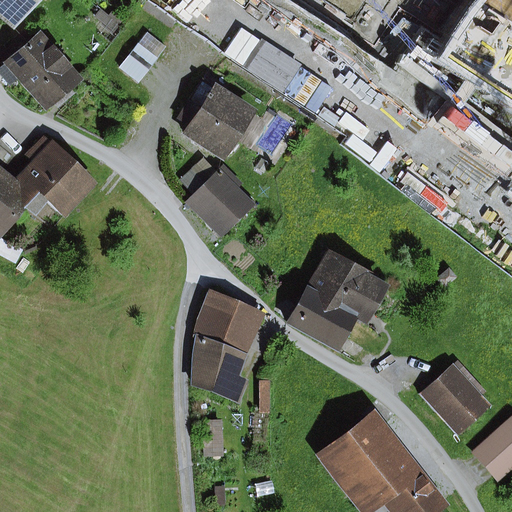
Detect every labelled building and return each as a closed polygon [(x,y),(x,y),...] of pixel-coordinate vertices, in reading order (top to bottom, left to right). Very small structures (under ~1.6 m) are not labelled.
[(0,0),(0,22),(12,33),(42,0),(0,0)] [(197,0),(240,34),(266,0),(197,0)] [(511,23),(481,3),(461,34),(444,59),(511,104),(511,23)] [(99,10),(93,17),(111,32),(117,25),(99,10)] [(37,35),(0,66),(46,119),(82,88),(37,35)] [(118,71),(140,86),(158,59),(136,45),(118,71)] [(251,114),(212,89),(179,142),(218,167),(251,114)] [(14,187),(0,176),(0,249),(33,208),(61,230),(93,189),(43,150),(14,187)] [(220,173),(180,208),(213,244),(252,209),(220,173)] [(386,287),(325,253),(284,328),(338,357),(357,322),(364,326),(386,287)] [(194,338),(193,391),(238,410),(248,384),(239,377),(262,320),(205,294),(194,338)] [(455,369),(423,396),(459,438),(491,411),(455,369)] [(259,382),(259,413),(269,413),(270,382),(259,382)] [(443,511),(375,417),(320,456),(360,511),(376,511),(380,509),(382,511),(443,511)] [(222,420),(202,421),(203,458),(224,457),(222,420)] [(511,422),(471,457),(495,487),(511,472),(511,422)] [(214,488),(215,506),(224,505),(223,487),(214,488)]
